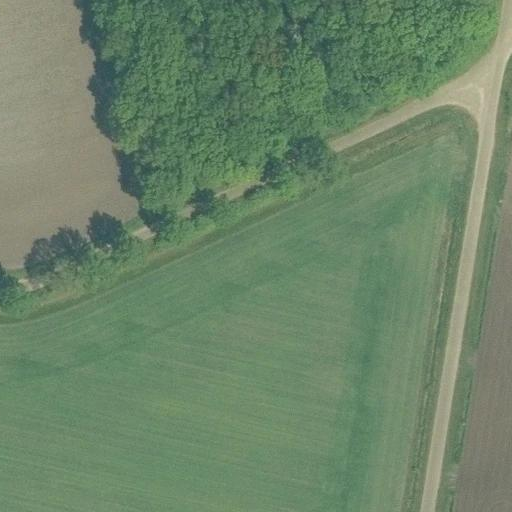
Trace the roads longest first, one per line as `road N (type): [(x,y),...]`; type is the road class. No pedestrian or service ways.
road 1 (unclassified): [(499,49),(447,92),(55,275),(0,289)]
road 2 (unclassified): [(426,511),(499,49)]
